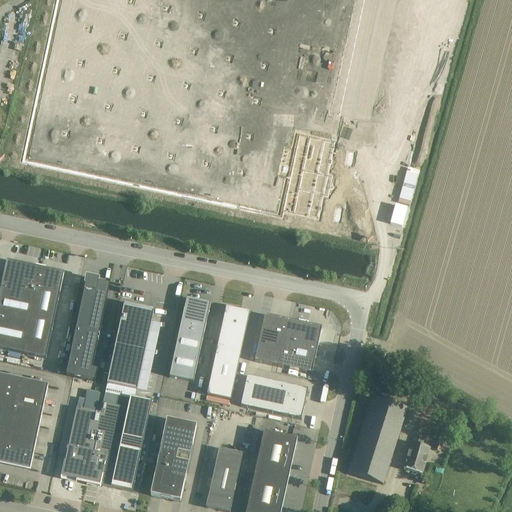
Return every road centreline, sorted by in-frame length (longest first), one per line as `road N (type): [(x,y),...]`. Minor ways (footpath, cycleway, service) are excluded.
road 1 (unclassified): [(0,222),(364,301),(319,511)]
road 2 (track): [(364,301),(390,258),(450,47)]
road 3 (unknown): [(0,376),(58,396),(34,511)]
